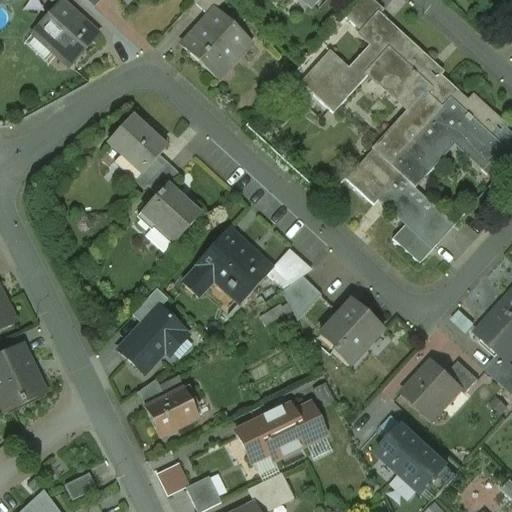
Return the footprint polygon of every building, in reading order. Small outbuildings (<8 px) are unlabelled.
[(81,0),(91,9),(99,0),(81,0)] [(222,0),(195,0),(191,5),(206,19),(212,12),(223,0),(222,0)] [(296,0),(307,10),(316,0),(296,0)] [(369,0),(360,0),(345,18),(363,34),(383,12),(369,0)] [(96,37),(57,2),(35,27),(59,50),(56,53),(70,66),(96,37)] [(206,19),(179,48),(216,82),(249,46),(212,12),(206,19)] [(347,69),(330,53),(300,86),(333,116),(370,75),(409,110),(372,152),(389,168),(454,96),(425,70),(429,65),(387,26),(347,69)] [(454,96),(389,168),(372,152),(357,168),(384,193),(390,187),(395,192),(404,182),(414,191),(433,170),(427,164),(451,138),(497,181),(507,170),(511,164),(511,138),(503,130),(499,134),(489,125),(493,120),(472,101),(467,108),(454,96)] [(165,150),(133,121),(110,146),(141,175),(152,163),(165,150)] [(141,175),(134,183),(144,192),(147,189),(162,172),(152,163),(141,175)] [(162,172),(147,189),(158,200),(166,192),(180,177),(168,166),(162,172)] [(384,193),(357,168),(345,181),(373,207),(380,198),(407,223),(413,229),(410,233),(431,252),(454,227),(414,191),(404,182),(395,192),(390,187),(384,193)] [(497,181),(472,208),(481,216),(511,183),(511,174),(507,170),(497,181)] [(187,212),(166,192),(158,200),(138,222),(150,233),(154,229),(173,246),(198,219),(189,210),(187,212)] [(431,252),(410,233),(413,229),(407,223),(392,241),(419,266),(431,252)] [(268,272),(225,231),(189,268),(232,309),(268,272)] [(284,254),(268,272),(268,274),(263,283),(275,294),(308,274),(284,254)] [(301,280),(281,294),(297,324),(322,299),(301,280)] [(132,319),(142,328),(158,310),(159,311),(167,302),(156,292),(132,319)] [(511,296),(476,335),(507,363),(511,357),(511,296)] [(0,297),(0,329),(13,323),(0,297)] [(352,305),(319,340),(333,353),(332,355),(348,371),(383,333),(352,305)] [(279,307),(259,320),(264,329),(285,317),(281,311),(279,307)] [(287,307),(281,311),(285,317),(288,322),(293,318),(287,307)] [(142,328),(119,353),(144,376),(164,354),(169,358),(187,339),(182,335),(183,333),(159,311),(158,310),(142,328)] [(20,349),(0,358),(0,407),(3,414),(43,395),(20,349)] [(431,365),(402,396),(429,420),(431,417),(436,416),(442,410),(442,405),(456,390),(457,388),(446,378),(431,365)] [(478,382),(458,365),(446,378),(457,388),(456,390),(465,397),(478,382)] [(511,374),(502,366),(491,378),(511,397),(511,374)] [(155,382),(135,395),(144,412),(145,411),(144,410),(164,400),(155,382)] [(323,386),(312,391),(320,406),(330,400),(323,386)] [(164,400),(144,410),(145,411),(159,440),(169,436),(171,441),(179,437),(177,432),(198,422),(194,414),(198,412),(188,389),(164,400)] [(288,407),(234,433),(250,466),(269,456),(272,464),(324,438),(309,406),(291,414),(288,407)] [(425,449),(403,429),(377,457),(399,478),(425,449)] [(447,469),(425,449),(399,478),(421,498),(447,469)] [(179,464),(156,474),(166,497),(189,487),(179,464)] [(280,475),(251,490),(262,511),(290,497),(280,475)] [(87,476),(63,488),(71,503),(95,491),(87,476)] [(207,479),(184,490),(194,511),(205,511),(220,505),(207,479)] [(22,511),(57,511),(43,493),(22,511)]
